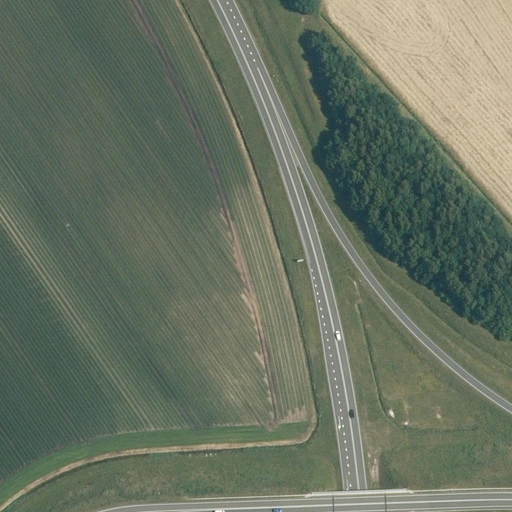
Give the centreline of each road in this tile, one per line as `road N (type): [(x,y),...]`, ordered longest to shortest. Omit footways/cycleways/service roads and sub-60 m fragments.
road 1 (trunk): [(360,511),(318,269),(262,99)]
road 2 (trunk): [(511,408),(456,369),(392,306),(262,99)]
road 3 (trunk): [(511,499),(186,511)]
